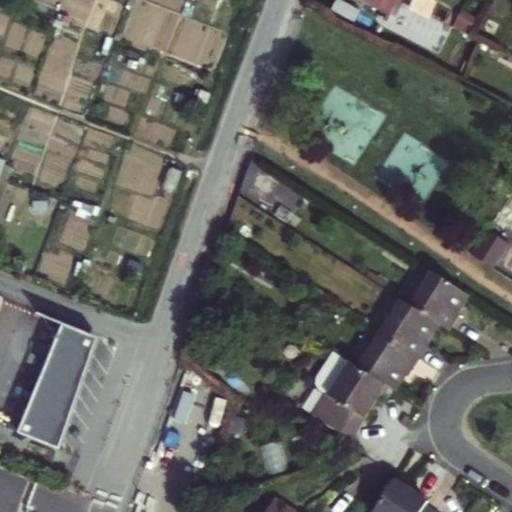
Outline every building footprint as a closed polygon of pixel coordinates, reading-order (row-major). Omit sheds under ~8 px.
[(359,11),(338,0),(336,0),(331,8),(354,20),(359,11)] [(385,14),(393,0),(358,0),(374,8),(385,14)] [(469,296),(432,273),(411,305),(438,322),(451,331),(462,314),(458,312),(469,296)] [(379,333),(420,359),(431,342),(426,339),(438,322),(411,305),(401,299),(379,333)] [(104,340),(63,324),(20,433),(60,450),(88,381),(104,340)] [(420,359),(379,333),(358,366),(390,387),(394,389),(404,373),(409,376),(420,359)] [(379,405),(390,387),(358,366),(334,351),(310,389),(325,399),(314,417),(350,439),(374,401),(379,405)] [(169,408),(211,422),(217,406),(175,390),(169,408)] [(184,435),(166,475),(182,483),(201,442),(184,435)] [(373,511),(421,511),(425,506),(428,501),(412,491),(415,486),(398,476),(373,511)] [(330,511),(314,501),(312,504),(284,486),(266,511),(330,511)] [(156,493),(147,511),(167,511),(173,500),(156,493)]
